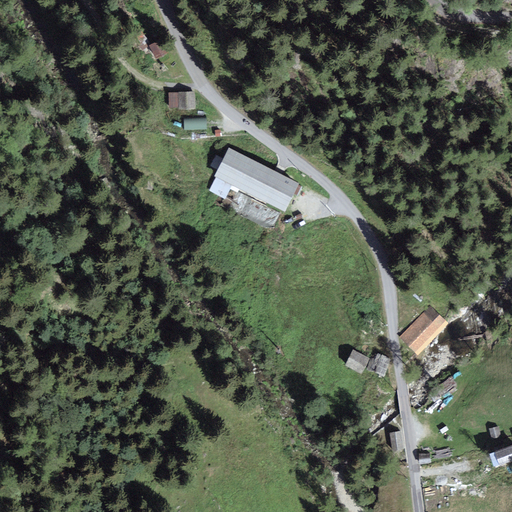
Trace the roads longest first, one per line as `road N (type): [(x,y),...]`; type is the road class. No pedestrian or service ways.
road 1 (unclassified): [(418,511),(390,292),(377,250),(331,188),(203,88),(161,0)]
road 2 (track): [(85,0),(140,78),(203,88)]
